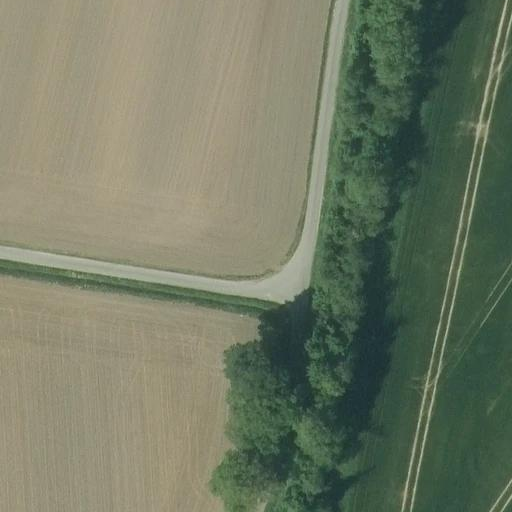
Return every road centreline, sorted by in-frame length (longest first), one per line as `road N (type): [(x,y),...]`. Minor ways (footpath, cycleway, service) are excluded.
road 1 (unclassified): [(0,256),(302,298)]
road 2 (unclassified): [(302,298),(349,0)]
road 3 (unclassified): [(246,511),(283,409),(302,298)]
